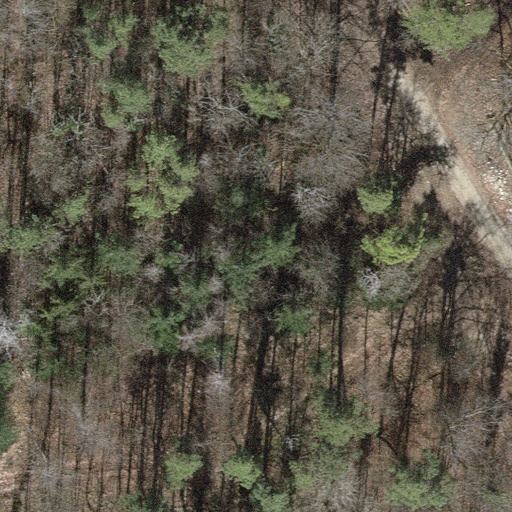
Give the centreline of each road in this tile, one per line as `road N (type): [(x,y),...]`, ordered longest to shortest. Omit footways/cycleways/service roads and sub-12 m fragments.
road 1 (track): [(511,408),(480,337),(391,48),(359,0)]
road 2 (track): [(511,229),(391,48)]
